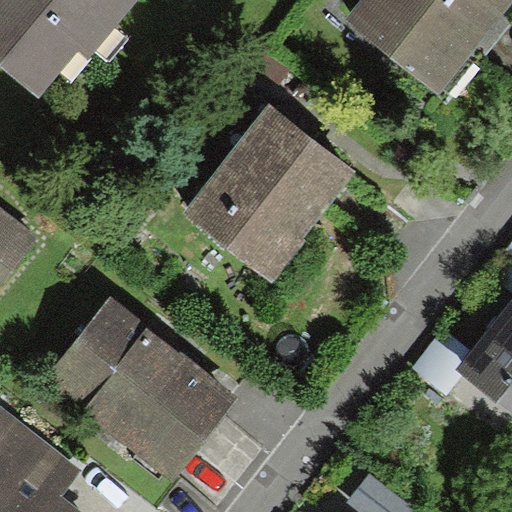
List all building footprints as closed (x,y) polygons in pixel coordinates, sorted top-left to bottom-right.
[(0,0),(0,64),(41,100),(128,0),(0,0)] [(372,0),(356,23),(435,83),(466,43),(487,59),(511,25),(511,4),(505,0),(372,0)] [(270,100),(183,213),(273,283),(360,169),(270,100)] [(0,208),(0,280),(40,241),(0,208)] [(115,300),(51,377),(181,477),(239,401),(115,300)] [(511,302),(455,377),(511,420),(511,302)] [(84,511),(5,446),(0,451),(0,511),(84,511)]
